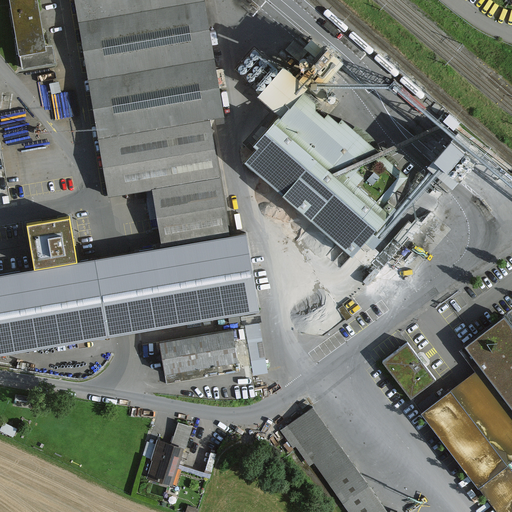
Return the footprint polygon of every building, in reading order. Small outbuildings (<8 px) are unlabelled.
[(37,0),(7,0),(20,72),(54,66),(51,44),(45,45),(37,0)] [(108,197),(151,189),(161,246),(229,234),(209,121),(223,119),(202,0),(74,0),(99,140),(108,197)] [(339,129),(314,108),(346,72),(310,41),(303,49),(294,40),(284,51),(308,72),(298,83),(284,69),(256,101),(277,120),(249,151),(255,156),(244,168),(352,263),(396,213),(386,204),(406,181),(342,125),(339,129)] [(427,165),(443,179),(451,169),(456,173),(470,156),(441,131),(427,148),(436,155),(427,165)] [(0,204),(11,203),(0,138),(0,204)] [(25,227),(33,272),(77,264),(70,219),(25,227)] [(33,272),(0,277),(0,354),(124,333),(259,310),(245,235),(110,258),(77,264),(33,272)] [(407,283),(397,269),(344,308),(354,321),(407,283)] [(511,408),(511,334),(505,325),(469,352),(511,408)] [(164,384),(240,370),(232,329),(157,343),(164,384)] [(435,382),(406,344),(380,363),(409,402),(435,382)] [(477,430),(489,421),(450,371),(438,380),(477,430)] [(288,427),(282,431),(307,466),(313,462),(348,511),(387,511),(313,407),(287,426),(288,427)] [(511,453),(490,425),(478,435),(511,478),(511,453)] [(182,451),(159,444),(148,480),(171,487),(182,451)]
